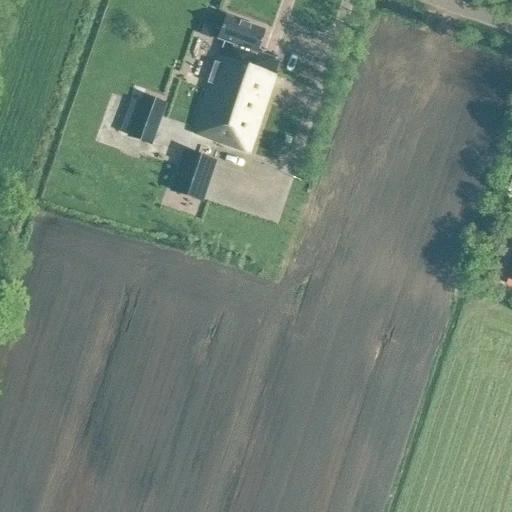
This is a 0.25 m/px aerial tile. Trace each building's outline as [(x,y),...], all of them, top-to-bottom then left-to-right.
[(223,42),(192,134),(248,153),(279,62),(256,54),(264,32),(224,18),(216,40),(223,42)] [(215,26),(204,22),(199,35),(210,39),(215,26)] [(162,106),(142,98),(127,136),(146,144),(162,106)] [(211,162),(186,154),(173,192),(198,200),(211,162)] [(511,281),(511,241),(498,276),(511,281)]
